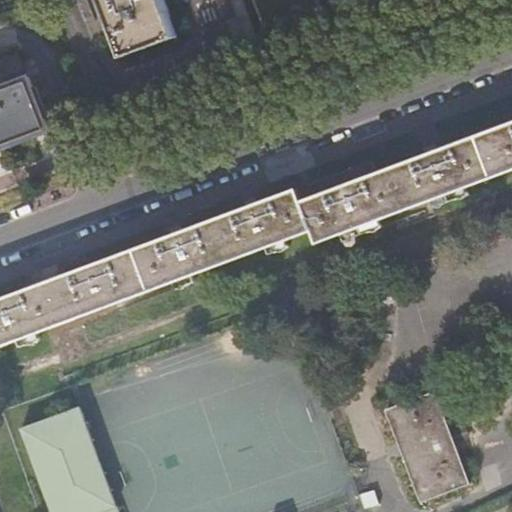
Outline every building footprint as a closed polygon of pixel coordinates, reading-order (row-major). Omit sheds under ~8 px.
[(175,31),(163,0),(103,0),(122,51),(175,31)] [(325,0),(262,0),(272,25),(327,4),(325,0)] [(17,54),(0,60),(0,65),(4,77),(23,70),(17,54)] [(0,149),(49,131),(29,78),(5,87),(0,71),(0,149)] [(0,511),(0,343),(12,340),(16,338),(36,331),(173,280),(193,272),(266,245),(277,241),(285,238),(310,229),(315,242),(341,233),(358,227),(360,226),(380,219),(447,195),(466,187),(511,170),(511,122),(439,149),(436,143),(426,147),(428,153),(371,174),(299,199),(295,187),(256,201),(254,195),(252,196),(243,200),(245,205),(181,228),(180,223),(175,225),(169,227),(171,232),(70,270),(58,274),(0,296),(0,511)] [(466,187),(447,195),(450,203),(469,195),(466,187)] [(360,226),(363,235),(383,227),(380,219),(360,226)] [(358,227),(341,233),(344,242),(361,235),(358,227)] [(268,253),(281,249),(277,241),(266,245),(268,253)] [(193,272),(173,280),(176,287),(195,280),(193,272)] [(39,339),(36,331),(16,338),(19,346),(39,339)] [(437,392),(387,410),(421,502),(470,484),(437,392)] [(120,511),(82,408),(24,430),(53,511),(120,511)]
